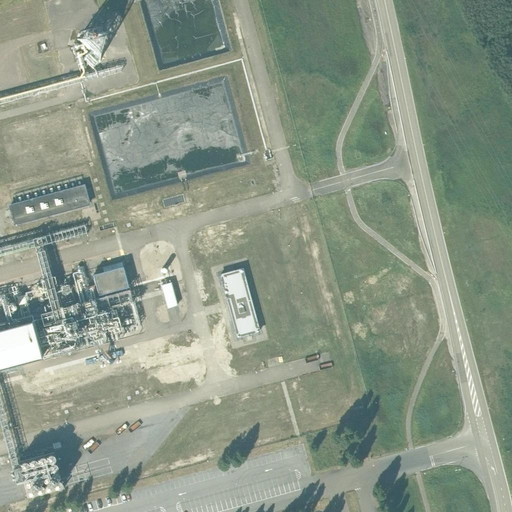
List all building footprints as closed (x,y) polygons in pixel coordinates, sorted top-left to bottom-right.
[(13,226),(90,205),(84,185),(8,205),(13,226)] [(98,295),(128,287),(122,267),(93,275),(98,295)] [(236,338),(259,331),(242,269),(219,276),(236,338)] [(167,308),(177,305),(171,283),(161,285),(167,308)] [(177,315),(180,314),(186,311),(183,304),(174,308),(177,315)] [(0,370),(40,359),(33,330),(31,322),(0,330),(0,370)] [(178,428),(183,418),(178,415),(173,426),(178,428)]
